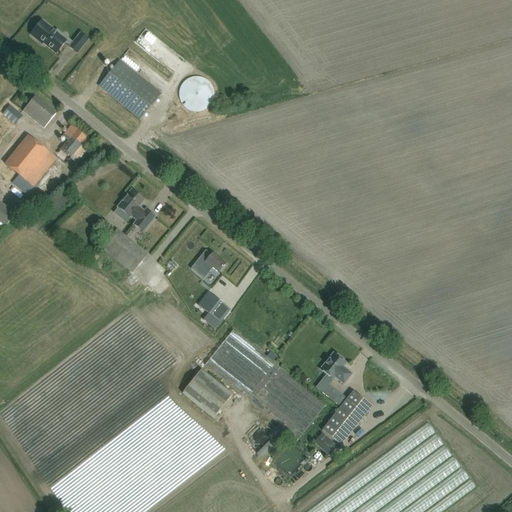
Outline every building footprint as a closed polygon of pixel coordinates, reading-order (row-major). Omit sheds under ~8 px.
[(18,24),(23,18),(15,12),(10,18),(18,24)] [(38,40),(55,54),(66,41),(41,21),(30,35),(37,41),(38,40)] [(80,33),(70,46),(69,47),(77,54),(88,40),(80,33)] [(79,77),(90,62),(82,57),(72,72),(79,77)] [(119,61),(105,78),(99,86),(140,119),(161,94),(119,61)] [(22,111),(43,129),(56,114),(34,97),(22,111)] [(15,125),(22,116),(10,105),(2,114),(15,125)] [(68,141),(56,156),(65,164),(70,158),(76,163),(93,142),(71,125),(62,136),(68,141)] [(27,136),(21,144),(4,165),(18,175),(12,183),(27,195),(49,167),(56,159),(27,136)] [(63,200),(68,195),(62,189),(58,194),(63,200)] [(131,190),(117,207),(118,208),(113,214),(124,223),(129,217),(130,218),(131,216),(136,221),(133,224),(143,232),(155,217),(145,210),(144,212),(138,207),(144,201),(131,190)] [(44,202),(38,192),(29,198),(36,208),(44,202)] [(0,202),(0,234),(16,215),(0,202)] [(116,229),(101,248),(132,273),(147,255),(116,229)] [(202,277),(207,271),(206,270),(209,265),(218,272),(225,264),(212,253),(197,273),(202,277)] [(199,306),(192,316),(212,332),(229,310),(208,293),(198,305),(199,306)] [(271,350),(265,356),(232,331),(205,366),(298,440),(326,405),(273,363),(278,356),(271,350)] [(311,362),(318,352),(313,348),(306,359),(311,362)] [(333,353),(327,361),(319,371),(332,381),(335,378),(343,385),(351,374),(345,369),(345,370),(342,368),(346,363),(333,353)] [(201,370),(182,394),(213,419),(232,395),(201,370)] [(339,393),(329,385),(322,394),(332,402),(339,393)] [(322,431),(340,446),(371,407),(353,392),(322,431)] [(320,463),(325,457),(318,452),(313,458),(320,463)]
